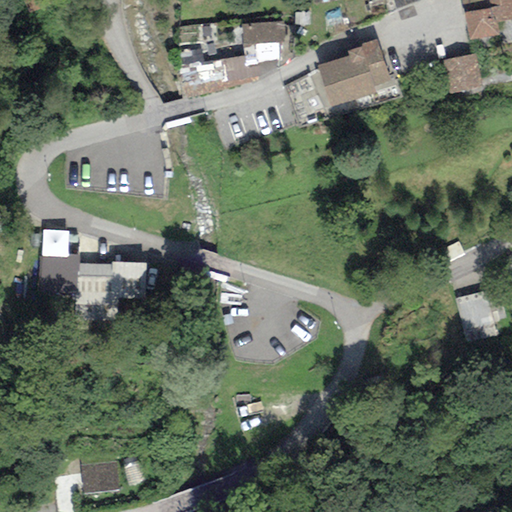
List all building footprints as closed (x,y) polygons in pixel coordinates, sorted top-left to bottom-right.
[(58,0),(24,0),(30,16),(61,6),(58,0)] [(511,0),(463,0),(470,44),(496,41),(493,25),(511,22),(511,0)] [(255,63),(289,61),(286,21),(243,24),(245,63),(255,63)] [(207,47),(203,27),(180,31),(184,51),(207,47)] [(382,45),(320,67),(335,111),(397,90),(382,45)] [(231,90),(261,79),(255,63),(245,63),(242,52),(221,61),(231,90)] [(481,59),(449,63),(453,96),(485,92),(481,59)] [(206,100),(231,90),(221,61),(195,71),(198,77),(206,100)] [(190,105),(206,100),(198,77),(181,85),(190,105)] [(79,255),(43,255),(43,288),(79,288),(79,321),(112,321),(112,294),(146,294),(145,259),(112,259),(112,264),(80,264),(79,255)] [(500,285),(455,298),(467,335),(511,322),(500,285)] [(79,457),(84,500),(124,495),(119,452),(79,457)]
